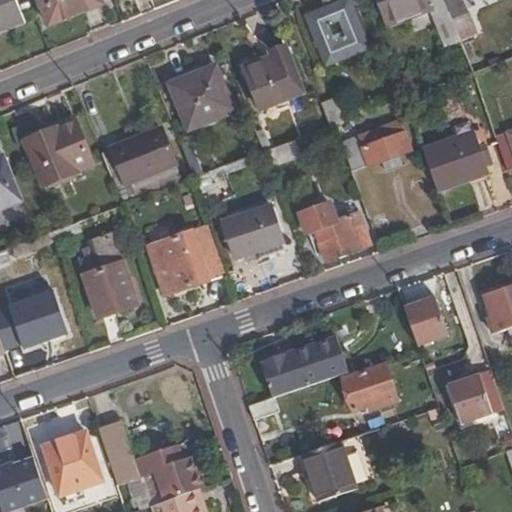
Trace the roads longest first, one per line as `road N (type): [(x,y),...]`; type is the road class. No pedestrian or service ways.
road 1 (residential): [(208,332),(511,228)]
road 2 (residential): [(220,0),(0,89)]
road 3 (residential): [(0,405),(208,332)]
road 4 (residential): [(269,511),(208,332)]
